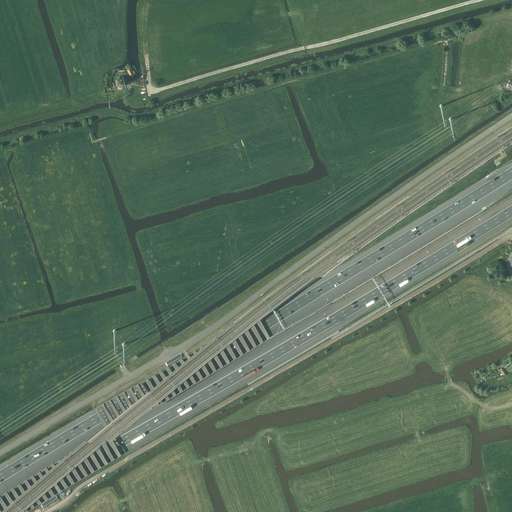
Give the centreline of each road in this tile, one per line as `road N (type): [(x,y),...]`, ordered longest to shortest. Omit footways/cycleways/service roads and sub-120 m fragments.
road 1 (unclassified): [(511,116),(219,323),(0,454)]
road 2 (motorway): [(511,173),(0,477)]
road 3 (motorway): [(6,511),(511,211)]
road 4 (track): [(0,154),(84,132),(93,142),(464,36)]
road 5 (track): [(148,74),(149,88),(158,90),(480,0)]
